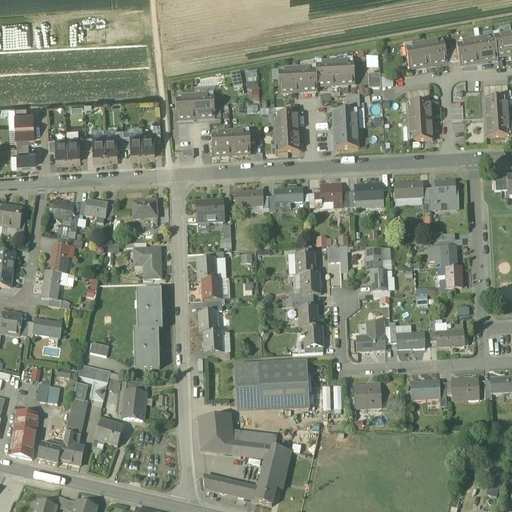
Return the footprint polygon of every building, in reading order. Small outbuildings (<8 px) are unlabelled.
[(511,33),(493,37),(493,39),(497,59),(511,56),(511,33)] [(497,61),(497,59),(493,39),(455,46),(456,51),(459,63),(459,68),(497,61)] [(405,49),(409,72),(447,65),(445,53),(443,43),(405,49)] [(456,51),(451,52),(453,64),(459,63),(456,51)] [(447,65),(453,64),(451,52),(445,53),(447,65)] [(315,66),(316,71),(317,88),(355,86),(353,64),(315,66)] [(317,93),(317,88),(316,71),(278,73),(279,95),(317,93)] [(231,74),(234,90),(243,88),(240,72),(231,74)] [(368,77),(369,91),(381,90),(380,80),(380,76),(368,77)] [(380,80),(381,90),(393,90),(392,80),(380,80)] [(175,100),(176,123),(215,120),(213,97),(175,100)] [(345,101),(346,113),(356,113),(360,112),(359,100),(345,101)] [(486,140),(509,139),(508,125),(507,100),(502,101),(496,101),(490,101),(484,102),(486,140)] [(407,106),(409,144),(432,143),(430,104),(424,105),(418,105),(412,106),(407,106)] [(356,113),(357,128),(365,127),(364,112),(360,112),(356,113)] [(9,129),(15,128),(33,127),(32,113),(26,113),(14,114),(15,115),(9,115),(9,129)] [(333,114),(335,152),(358,151),(357,128),(356,113),(346,113),(333,114)] [(274,117),(276,155),(299,154),(297,116),(274,117)] [(154,134),(154,142),(160,141),(159,124),(152,124),(153,134),(154,134)] [(129,127),(129,129),(129,135),(141,135),(141,126),(129,127)] [(34,141),(33,127),(15,128),(16,142),(28,141),(34,141)] [(104,128),(104,137),(115,136),(115,130),(115,127),(104,128)] [(104,137),(104,128),(92,128),(92,137),(104,137)] [(67,138),(79,138),(78,129),(66,130),(67,138)] [(117,148),(123,148),(123,136),(122,130),(115,130),(115,136),(116,136),(117,148)] [(153,134),(141,135),(143,158),(155,158),(154,142),(154,134),(153,134)] [(211,136),(212,159),(250,157),(249,134),(211,136)] [(131,159),(143,158),(141,135),(129,135),(130,147),(131,159)] [(115,136),(104,137),(105,160),(117,160),(117,148),(116,136),(115,136)] [(93,161),(105,160),(104,137),(92,137),(93,149),(93,161)] [(56,163),(68,162),(67,138),(55,139),(55,151),(56,163)] [(79,138),(67,138),(68,162),(80,162),(79,150),(79,138)] [(28,153),(28,147),(28,141),(16,142),(16,148),(17,154),(28,153)] [(17,154),(17,168),(35,167),(35,153),(28,153),(17,154)] [(497,183),(497,194),(509,194),(508,183),(497,183)] [(435,191),(435,199),(456,198),(455,190),(455,184),(434,185),(435,191)] [(394,187),(395,202),(422,200),(423,200),(423,192),(422,186),(403,187),(403,186),(394,187)] [(354,195),(355,204),(356,204),(383,202),(382,189),(363,190),(363,189),(354,189),(354,195)] [(320,191),(321,196),(321,205),(333,205),(341,204),(342,204),(341,195),(341,190),(320,191)] [(458,190),(455,190),(456,198),(435,199),(435,203),(436,203),(436,207),(459,206),(458,190)] [(275,200),(275,206),(290,205),(303,204),(302,192),(296,192),(290,193),(274,193),(275,200)] [(234,196),(235,210),(251,209),(263,208),(263,200),(262,195),(243,196),(243,195),(234,196)] [(342,211),(349,210),(348,195),(341,195),(342,204),(341,204),(342,211)] [(132,205),(133,223),(157,222),(156,203),(132,205)] [(209,222),(209,225),(223,225),(222,203),(196,204),(197,223),(209,222)] [(84,218),(104,221),(105,216),(106,207),(105,206),(86,204),(86,206),(84,218)] [(50,220),(71,223),(73,208),(53,205),(50,220)] [(105,216),(113,217),(115,206),(106,205),(105,206),(106,207),(105,216)] [(76,235),(78,218),(80,207),(73,206),(73,208),(71,223),(69,234),(76,235)] [(11,212),(5,211),(2,229),(17,232),(18,232),(18,231),(18,226),(20,212),(11,210),(11,212)] [(16,239),(22,240),(24,226),(18,226),(18,231),(18,232),(17,232),(16,239)] [(223,229),(223,242),(231,241),(230,228),(223,229)] [(339,248),(348,248),(347,237),(338,238),(339,248)] [(316,248),(331,248),(331,239),(316,239),(316,248)] [(69,251),(73,252),(75,243),(71,243),(61,241),(60,249),(69,250),(69,251)] [(52,263),(50,275),(60,276),(65,277),(69,251),(69,250),(60,249),(55,248),(52,263)] [(442,271),(446,270),(456,270),(455,249),(452,249),(441,250),(442,271)] [(329,265),(341,265),(340,250),(328,250),(329,265)] [(144,266),(144,281),(160,281),(159,252),(134,252),(134,266),(144,266)] [(388,252),(380,253),(381,264),(389,263),(388,252)] [(367,275),(371,274),(381,274),(381,264),(380,253),(366,254),(367,275)] [(0,256),(0,272),(10,274),(11,267),(13,267),(14,258),(1,256),(0,256)] [(297,278),(301,278),(315,277),(314,256),(296,257),(297,278)] [(198,283),(202,283),(216,282),(215,261),(205,262),(197,262),(198,283)] [(460,270),(456,270),(446,270),(447,291),(455,291),(461,290),(460,270)] [(9,280),(10,274),(0,272),(0,288),(10,290),(11,280),(9,280)] [(385,273),(381,274),(371,274),(372,295),(373,295),(387,294),(386,294),(385,273)] [(56,303),(60,276),(50,275),(46,274),(44,290),(43,290),(41,301),(48,302),(56,303)] [(319,277),(315,277),(301,278),(302,298),(313,298),(320,297),(319,277)] [(220,282),(216,282),(202,283),(203,304),(221,303),(220,282)] [(133,333),(135,372),(159,371),(158,333),(162,333),(161,292),(136,293),(138,332),(133,333)] [(313,310),(313,304),(313,298),(302,298),(292,298),(293,305),(293,311),(298,311),(298,310),(313,310)] [(417,308),(427,307),(427,299),(416,299),(417,308)] [(47,309),(60,311),(61,304),(56,303),(48,302),(47,309)] [(299,331),(303,331),(317,330),(316,309),(313,310),(298,310),(298,311),(299,331)] [(450,310),(450,318),(463,317),(463,309),(450,310)] [(199,336),(203,336),(217,335),(216,315),(204,315),(198,316),(199,336)] [(0,336),(1,336),(18,339),(20,324),(21,319),(3,316),(0,334),(0,336)] [(33,337),(59,341),(61,328),(46,325),(46,324),(34,322),(33,326),(32,337),(33,337)] [(18,339),(26,340),(28,325),(20,324),(18,339)] [(356,340),(357,355),(369,354),(369,353),(385,353),(384,347),(383,331),(383,325),(383,324),(382,324),(382,325),(372,325),(373,339),(367,339),(356,340)] [(463,324),(453,324),(453,332),(463,332),(463,324)] [(321,330),(317,330),(303,331),(304,351),(322,351),(321,330)] [(452,349),(452,350),(464,349),(463,334),(436,336),(436,345),(436,350),(452,349)] [(221,335),(217,335),(203,336),(204,357),(217,356),(222,356),(221,335)] [(412,351),(412,352),(424,351),(424,336),(396,338),(396,346),(397,352),(412,351)] [(90,355),(107,359),(109,348),(92,345),(90,355)] [(260,406),(236,408),(236,417),(309,413),(306,365),(258,368),(260,406)] [(234,369),(236,408),(260,406),(258,368),(234,369)] [(78,380),(107,386),(110,375),(81,369),(78,380)] [(40,384),(40,371),(33,371),(32,383),(40,384)] [(107,392),(112,393),(115,382),(109,381),(108,387),(107,392)] [(490,384),(490,397),(491,397),(511,395),(511,381),(502,382),(502,381),(490,382),(490,384)] [(468,398),(468,404),(479,403),(478,383),(467,383),(467,385),(451,386),(452,399),(468,398)] [(140,395),(146,396),(148,388),(127,385),(126,393),(140,395)] [(76,386),(73,401),(83,404),(86,388),(76,386)] [(410,386),(411,404),(440,402),(439,387),(423,388),(423,386),(410,386)] [(37,404),(46,405),(48,390),(41,389),(39,388),(37,404)] [(354,411),(355,411),(381,410),(380,388),(353,389),(354,400),(354,411)] [(56,391),(48,390),(46,405),(54,406),(56,391)] [(126,393),(124,407),(138,409),(140,395),(126,393)] [(146,396),(140,395),(138,409),(124,407),(123,420),(143,423),(146,396)] [(84,404),(83,404),(73,401),(68,422),(80,425),(84,404)] [(17,414),(14,433),(35,437),(38,418),(17,414)] [(200,454),(231,457),(232,446),(233,446),(232,433),(231,418),(197,421),(200,454)] [(65,434),(77,436),(80,425),(68,422),(65,434)] [(94,442),(117,449),(122,431),(98,423),(94,442)] [(32,460),(35,437),(14,433),(10,456),(32,460)] [(276,438),(232,433),(233,446),(272,450),(275,451),(276,438)] [(59,463),(79,467),(83,449),(78,448),(80,437),(77,436),(65,434),(59,463)] [(37,463),(57,467),(58,463),(61,451),(41,446),(37,463)] [(231,457),(269,462),(272,450),(233,446),(232,446),(231,457)] [(275,451),(272,450),(269,462),(263,488),(263,489),(275,491),(282,493),(291,455),(275,451)] [(204,493),(255,504),(258,493),(206,481),(204,493)] [(255,505),(272,509),(275,491),(263,489),(263,488),(259,487),(258,493),(255,504),(255,505)] [(55,509),(61,511),(64,502),(64,500),(58,498),(55,509)] [(61,511),(63,511),(73,511),(75,505),(64,502),(61,511)] [(450,511),(456,511),(458,504),(453,503),(450,511)]
